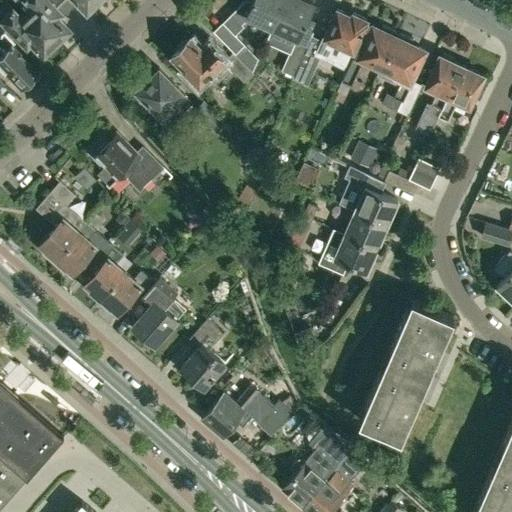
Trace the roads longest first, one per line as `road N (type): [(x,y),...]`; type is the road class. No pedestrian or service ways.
road 1 (secondary): [(255,511),(0,290)]
road 2 (unclassified): [(511,352),(455,295),(444,232),(450,199),(511,70)]
road 3 (residential): [(0,157),(157,0)]
